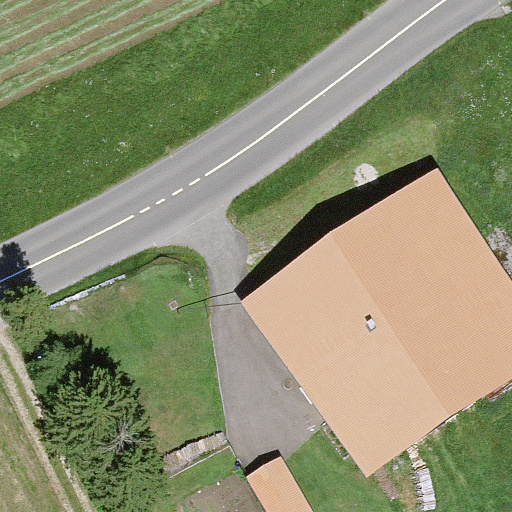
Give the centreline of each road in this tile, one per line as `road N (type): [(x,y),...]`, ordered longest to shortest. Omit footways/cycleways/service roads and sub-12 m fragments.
road 1 (tertiary): [(446,0),(189,186),(0,281)]
road 2 (track): [(81,511),(0,351)]
